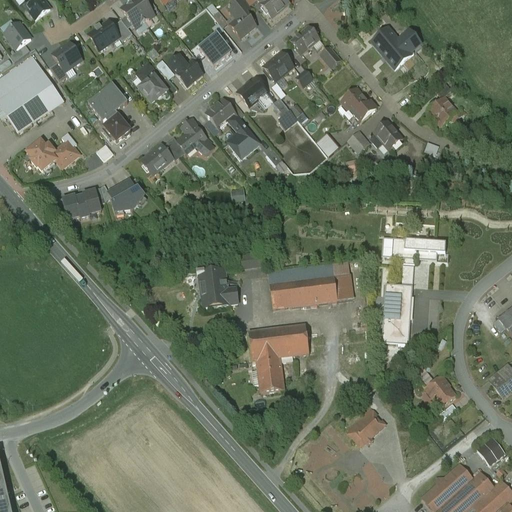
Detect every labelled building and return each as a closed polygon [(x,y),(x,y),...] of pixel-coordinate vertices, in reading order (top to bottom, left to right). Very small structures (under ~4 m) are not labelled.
[(40,0),(27,0),(22,4),(36,23),(50,13),(40,0)] [(145,6),(140,0),(138,0),(131,5),(145,26),(155,19),(152,15),(145,6)] [(269,0),(268,1),(266,0),(262,0),(258,4),(260,7),(260,8),(272,22),(290,7),(284,0),(269,0)] [(241,1),(228,12),(237,23),(246,16),(246,17),(250,13),(241,1)] [(157,12),(150,2),(145,6),(152,15),(157,12)] [(145,26),(131,5),(121,12),(126,19),(133,29),(136,33),(145,26)] [(229,27),(219,15),(213,19),(223,31),(229,27)] [(237,23),(230,29),(240,42),(248,36),(249,36),(257,30),(246,17),(246,16),(237,23)] [(133,29),(126,19),(121,23),(122,24),(128,32),(133,29)] [(113,31),(120,41),(120,42),(122,46),(133,39),(128,32),(122,24),(113,31)] [(109,25),(88,39),(100,56),(120,42),(120,41),(113,31),(109,25)] [(20,27),(5,38),(17,54),(31,43),(20,27)] [(309,31),(291,46),(301,59),(313,49),(317,54),(324,49),(309,31)] [(398,44),(388,32),(372,46),(395,72),(422,49),(410,34),(398,44)] [(214,70),(231,57),(217,40),(200,53),(214,70)] [(82,65),(70,47),(53,59),(58,67),(65,77),(65,76),(82,65)] [(341,64),(329,51),(320,58),(332,72),(341,64)] [(13,57),(16,64),(27,59),(24,53),(13,57)] [(294,71),(282,56),(275,62),(264,71),(263,71),(275,86),(294,71)] [(62,102),(33,61),(0,84),(0,110),(19,138),(37,126),(34,121),(62,102)] [(162,64),(156,69),(169,83),(175,78),(162,64)] [(176,77),(188,91),(203,78),(192,64),(184,71),(176,77)] [(179,65),(171,71),(176,77),(184,71),(179,65)] [(65,77),(58,67),(50,73),(60,87),(69,81),(65,76),(65,77)] [(149,67),(136,78),(144,89),(155,80),(155,81),(158,79),(149,67)] [(306,74),(296,82),(303,91),(313,83),(306,74)] [(155,81),(155,80),(144,89),(139,93),(152,109),(157,105),(160,108),(163,106),(165,107),(167,107),(169,107),(170,105),(171,104),(171,102),(171,100),(155,81)] [(255,82),(238,97),(250,112),(268,97),(255,82)] [(177,94),(170,85),(165,90),(172,98),(177,94)] [(285,98),(277,87),(272,92),(280,102),(285,98)] [(446,87),(436,95),(442,102),(444,100),(452,94),(446,87)] [(118,120),(116,117),(128,107),(113,88),(89,108),(104,126),(106,124),(109,128),(118,120)] [(368,107),(357,94),(357,93),(342,106),(352,118),(353,117),(360,126),(359,127),(360,127),(377,113),(370,105),(368,107)] [(457,116),(444,100),(442,102),(429,113),(429,115),(441,129),(443,130),(457,117),(457,116)] [(235,118),(230,112),(224,103),(205,118),(220,136),(221,135),(218,132),(228,124),(235,118)] [(280,103),(274,107),(281,116),(287,111),(280,103)] [(245,119),(235,108),(230,112),(235,118),(239,124),(245,119)] [(289,132),(301,123),(304,127),(311,122),(301,108),(282,123),(289,132)] [(239,124),(235,118),(228,124),(239,138),(228,146),(241,163),(260,149),(239,124)] [(131,135),(119,120),(118,120),(109,128),(101,134),(111,145),(114,143),(117,147),(125,140),(126,142),(131,138),(130,136),(131,135)] [(192,123),(182,132),(183,132),(188,139),(188,138),(197,130),(192,124),(193,124),(192,123)] [(387,125),(374,137),(375,138),(383,148),(389,155),(403,143),(387,125)] [(197,130),(188,138),(188,139),(178,146),(178,147),(186,157),(187,158),(197,150),(207,159),(206,160),(214,152),(214,151),(205,143),(207,142),(197,130)] [(354,130),(346,138),(351,143),(359,136),(354,130)] [(370,148),(359,136),(351,143),(349,145),(359,157),(370,148)] [(66,147),(55,156),(60,161),(56,164),(63,173),(80,159),(74,151),(77,148),(68,137),(62,142),(66,147)] [(332,137),(320,145),(331,160),(343,152),(332,137)] [(383,148),(375,138),(371,142),(370,141),(369,143),(370,144),(378,152),(383,148)] [(175,142),(169,146),(181,161),(186,157),(178,147),(178,146),(175,142)] [(439,157),(442,147),(431,143),(427,153),(439,157)] [(55,156),(49,149),(46,151),(42,145),(27,157),(33,163),(31,164),(37,172),(39,171),(42,175),(56,164),(60,161),(55,156)] [(181,161),(169,146),(164,150),(174,162),(173,163),(175,165),(181,161)] [(106,148),(97,156),(104,165),(114,158),(106,148)] [(163,149),(141,166),(152,180),(173,163),(174,162),(164,150),(163,149)] [(273,154),(267,159),(277,171),(283,166),(273,154)] [(352,175),(362,172),(359,161),(349,163),(352,175)] [(110,198),(109,198),(112,202),(115,208),(113,209),(115,217),(133,214),(144,200),(139,194),(136,196),(131,186),(110,198)] [(105,190),(102,192),(105,206),(112,202),(109,198),(110,198),(105,190)] [(234,192),(235,205),(256,203),(256,197),(248,197),(248,191),(234,192)] [(102,192),(96,193),(96,195),(100,208),(106,207),(105,206),(102,192)] [(84,201),(76,203),(76,201),(63,204),(65,212),(67,217),(69,224),(80,221),(81,223),(90,220),(90,218),(102,215),(100,208),(96,195),(84,199),(84,201)] [(63,202),(51,205),(54,215),(65,212),(63,204),(63,202)] [(383,243),(382,262),(402,263),(402,261),(404,262),(404,267),(415,268),(415,262),(428,263),(428,265),(437,266),(438,257),(446,258),(446,247),(383,243)] [(263,256),(240,259),(241,271),(265,268),(263,256)] [(348,266),(269,276),(270,289),(334,281),(350,279),(348,266)] [(401,289),(384,288),(380,346),(408,348),(413,270),(402,269),(401,289)] [(225,274),(205,276),(197,277),(197,279),(199,279),(204,312),(229,308),(238,307),(236,291),(227,293),(225,274)] [(350,279),(334,281),(337,305),(353,302),(350,279)] [(334,281),(270,289),(273,313),(337,305),(334,281)] [(511,311),(498,323),(511,340),(511,311)] [(306,329),(249,336),(252,365),(289,361),(310,358),(306,329)] [(289,361),(257,365),(261,397),(285,394),(281,366),(284,366),(289,365),(289,361)] [(289,365),(284,366),(286,383),(298,382),(295,364),(289,365)] [(507,368),(493,379),(497,383),(505,377),(511,372),(507,368)] [(422,378),(431,386),(437,380),(427,372),(422,378)] [(497,383),(492,388),(503,402),(511,394),(511,386),(505,377),(497,383)] [(450,390),(442,380),(426,393),(441,412),(456,400),(449,391),(450,390)] [(378,385),(364,398),(371,405),(384,392),(378,385)] [(447,420),(459,411),(456,407),(444,415),(447,420)] [(370,411),(346,433),(361,450),(386,428),(382,424),(380,426),(375,420),(377,419),(370,411)] [(0,511),(11,511),(0,463),(0,511)] [(511,511),(481,476),(473,483),(460,468),(445,482),(437,481),(437,489),(422,502),(430,511),(511,511)]
